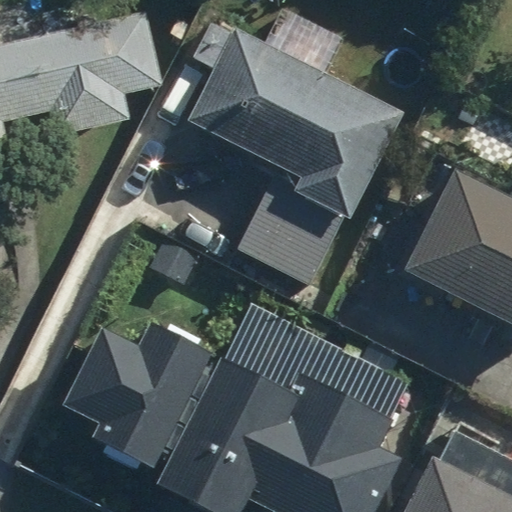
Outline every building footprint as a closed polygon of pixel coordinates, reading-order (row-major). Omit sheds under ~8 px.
[(187,115),(277,168),(233,242),(309,287),(347,222),(351,225),(406,111),(220,21),(199,64),(209,70),(187,115)] [(0,208),(22,204),(5,126),(51,116),(57,140),(133,123),(127,100),(160,93),(150,23),(0,45),(0,208)] [(511,198),(454,171),(403,276),(511,328),(511,198)] [(97,424),(93,434),(159,464),(165,453),(169,455),(156,483),(219,511),(237,511),(245,495),(281,511),(380,511),(404,461),(376,449),(392,416),(318,382),(312,397),(149,322),(140,341),(102,323),(62,408),(97,424)] [(511,511),(511,463),(456,434),(439,466),(434,463),(408,511),(511,511)]
